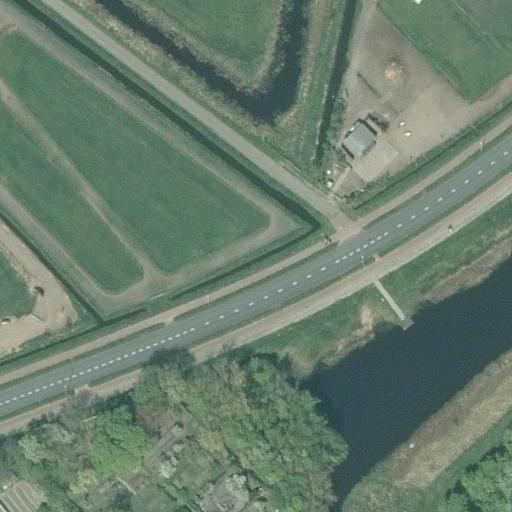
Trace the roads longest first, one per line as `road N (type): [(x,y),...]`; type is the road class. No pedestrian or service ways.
road 1 (tertiary): [(242,310),(272,311),(369,266),(485,184),(494,164)]
road 2 (tertiary): [(494,164),(475,168),(358,246),(261,290),(242,310)]
road 3 (tertiary): [(0,406),(242,310)]
road 4 (track): [(292,182),(337,0)]
